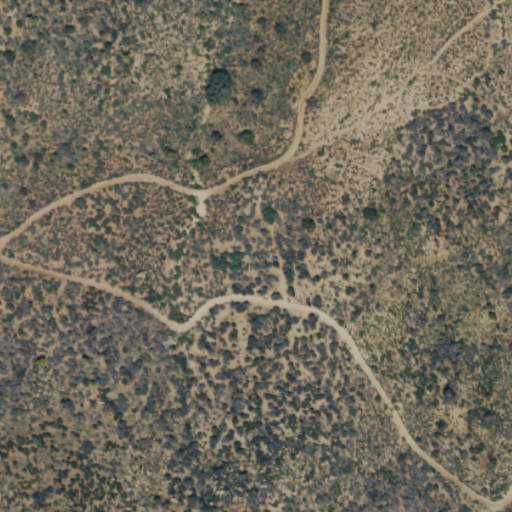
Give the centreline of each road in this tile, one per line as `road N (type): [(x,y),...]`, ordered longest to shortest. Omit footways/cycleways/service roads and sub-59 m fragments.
road 1 (track): [(395,415),(324,316),(231,297),(207,305),(177,331),(124,293),(0,257)]
road 2 (track): [(395,415),(423,456),(484,502),(503,500),(511,487)]
